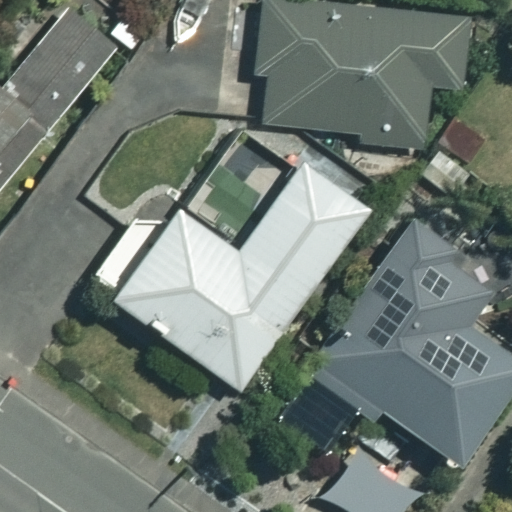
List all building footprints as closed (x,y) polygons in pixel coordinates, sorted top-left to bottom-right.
[(269,73),(263,119),(359,131),(358,140),(420,147),(427,86),(455,89),(463,18),(306,0),(264,0),(256,72),(269,73)] [(0,180),(111,40),(66,5),(16,69),(0,56),(0,180)] [(370,209),(303,160),(238,249),(178,206),(158,233),(134,216),(90,277),(241,387),(370,209)] [(495,283),(409,225),(309,372),(373,415),(379,406),(464,464),(511,393),(511,351),(469,322),(495,283)] [(351,511),(401,511),(414,494),(406,489),(418,473),(382,447),(370,464),(356,454),(327,495),(351,511)]
